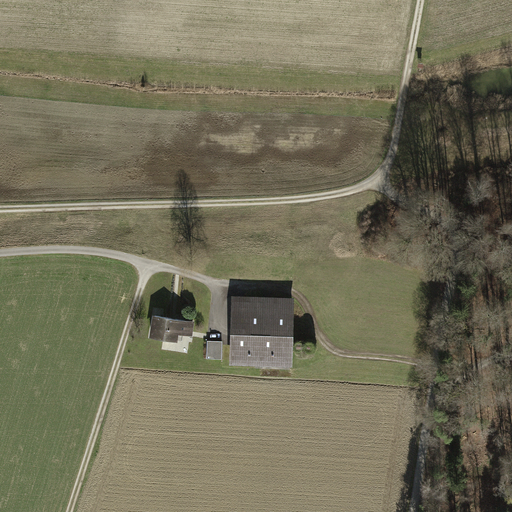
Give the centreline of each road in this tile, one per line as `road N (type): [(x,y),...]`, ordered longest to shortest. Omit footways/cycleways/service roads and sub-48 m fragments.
road 1 (track): [(0,209),(195,207),(319,199),(368,186),(391,160),(422,0)]
road 2 (track): [(0,253),(114,255),(219,286),(292,290),(341,355),(421,362),(434,377)]
road 3 (track): [(415,511),(456,233),(402,201),(381,178)]
road 4 (track): [(69,511),(147,267)]
